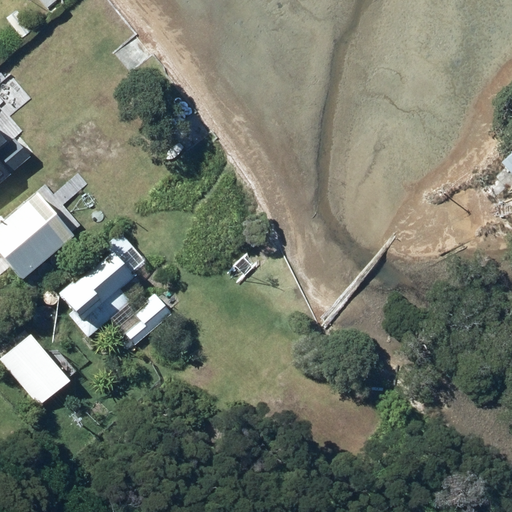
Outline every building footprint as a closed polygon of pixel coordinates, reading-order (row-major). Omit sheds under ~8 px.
[(38,0),(46,8),(55,0),(38,0)] [(0,180),(27,157),(12,139),(22,131),(3,108),(0,110),(0,180)] [(511,149),(498,163),(511,178),(511,149)] [(128,273),(142,260),(118,232),(102,247),(106,252),(70,284),(68,281),(54,293),(71,312),(67,315),(86,338),(129,301),(118,289),(132,277),(128,273)] [(53,238),(16,272),(33,290),(70,256),(53,238)] [(265,256),(251,243),(227,268),(241,282),(265,256)] [(6,253),(0,258),(0,268),(4,272),(15,262),(6,253)] [(146,304),(133,316),(138,320),(124,333),(135,345),(170,314),(152,294),(143,301),(146,304)] [(132,299),(130,303),(131,308),(135,311),(140,309),(143,305),(141,300),(137,298),(132,299)]
